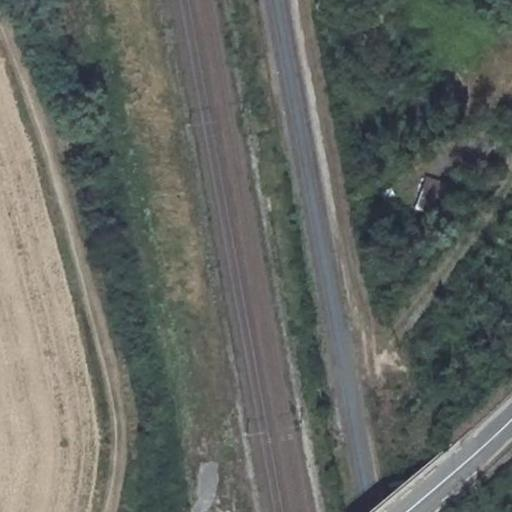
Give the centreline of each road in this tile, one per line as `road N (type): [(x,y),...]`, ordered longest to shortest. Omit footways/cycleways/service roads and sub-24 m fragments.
road 1 (track): [(106,511),(114,488),(114,390),(97,287),(0,1)]
road 2 (unclassified): [(406,511),(511,418)]
